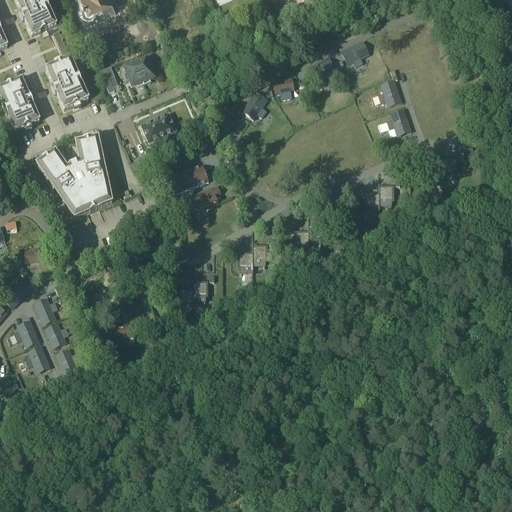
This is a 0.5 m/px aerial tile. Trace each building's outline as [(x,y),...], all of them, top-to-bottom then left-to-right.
[(13,0),(20,15),(19,15),(23,25),(24,24),(31,40),(40,36),(40,37),(47,34),(47,33),(55,30),(49,14),(45,4),(42,0),(13,0)] [(119,9),(116,2),(114,0),(82,0),(85,6),(84,6),(82,12),(84,16),(88,18),(93,16),(95,11),(94,9),(102,5),(107,14),(119,9)] [(259,14),(256,22),(261,34),(277,27),(269,10),(259,14)] [(230,35),(225,37),(229,45),(246,38),(241,28),(229,33),(230,35)] [(341,56),(347,68),(353,65),(355,70),(362,67),(360,62),(365,59),(359,47),(341,56)] [(170,57),(165,59),(171,70),(176,68),(170,57)] [(134,66),(144,88),(150,85),(149,83),(154,81),(151,74),(154,73),(151,66),(148,67),(146,61),(134,66)] [(321,80),(324,85),(331,82),(328,77),(334,74),(328,62),(310,71),(316,83),(321,80)] [(77,79),(70,63),(61,66),(54,69),(45,73),(52,89),(51,90),(55,99),(56,98),(63,114),(72,111),(79,108),(87,104),(81,88),(77,78),(77,79)] [(144,88),(134,66),(123,71),(125,76),(123,77),(126,85),(129,84),(131,91),(136,89),(137,91),(144,88)] [(114,94),(110,83),(115,81),(111,70),(100,74),(109,96),(114,94)] [(278,86),(273,87),(274,96),(280,95),(281,104),(291,102),(289,94),(292,93),(291,84),(287,85),(286,83),(277,84),(278,86)] [(28,100),(21,84),(12,88),(12,87),(5,90),(5,91),(0,92),(0,103),(3,110),(7,120),(14,136),(23,132),(30,129),(38,125),(32,109),(33,109),(29,99),(28,100)] [(378,99),(380,106),(386,104),(388,110),(401,106),(394,87),(381,91),(383,97),(378,99)] [(249,105),(237,121),(248,129),(252,124),(257,128),(261,121),(256,118),(260,113),(249,105)] [(387,126),(389,133),(395,131),(396,137),(409,133),(403,114),(390,118),(392,124),(387,126)] [(167,118),(140,130),(148,148),(153,146),(156,151),(164,148),(162,142),(175,136),(167,118)] [(41,164),(35,168),(73,224),(111,207),(97,142),(89,143),(82,145),(74,147),(78,167),(66,172),(54,155),(48,160),(47,160),(41,164)] [(148,161),(151,167),(156,165),(153,158),(148,161)] [(442,160),(442,169),(442,176),(443,176),(456,176),(456,162),(443,162),(443,160),(442,160)] [(135,174),(140,172),(137,165),(132,168),(135,174)] [(442,169),(428,169),(428,184),(442,183),(442,186),(443,186),(443,176),(442,176),(442,169)] [(201,171),(161,186),(166,200),(206,184),(201,171)] [(379,205),(393,205),(393,190),(379,190),(379,188),(378,188),(378,197),(379,197),(379,205)] [(205,196),(211,211),(217,208),(214,200),(219,198),(217,191),(205,196)] [(211,211),(205,196),(193,201),(198,216),(211,211)] [(379,197),(378,197),(365,197),(365,212),(378,212),(378,214),(379,214),(379,205),(379,197)] [(198,216),(193,201),(181,206),(186,220),(198,216)] [(186,220),(181,206),(169,210),(175,225),(186,220)] [(308,227),(308,236),(308,243),(322,243),(322,228),(308,228),(308,227)] [(308,236),(294,236),(294,250),(308,250),(308,252),(308,243),(308,236)] [(252,257),(252,264),(253,264),(266,264),(266,250),(252,250),(252,248),(252,257)] [(24,257),(25,267),(43,265),(42,256),(37,256),(37,254),(28,254),(28,257),(24,257)] [(252,264),(252,257),(238,257),(238,271),(252,271),(252,273),(253,273),(253,264),(252,264)] [(193,284),(192,284),(192,293),(193,293),(193,300),(207,300),(207,286),(193,286),(193,284)] [(12,311),(26,298),(17,288),(12,292),(9,288),(3,293),(7,297),(2,301),(12,311)] [(192,293),(179,293),(179,307),(192,307),(192,309),(193,309),(193,300),(193,293),(192,293)] [(57,313),(54,306),(49,308),(47,303),(34,308),(42,326),(54,321),(52,315),(57,313)] [(17,345),(22,343),(25,349),(37,343),(30,325),(17,330),(20,336),(14,338),(17,345)] [(65,332),(60,334),(58,328),(45,334),(53,352),(65,347),(63,341),(68,339),(65,332)] [(125,328),(112,330),(114,341),(132,338),(131,329),(125,330),(125,328)] [(28,371),(33,369),(36,374),(48,369),(41,351),(28,356),(30,362),(25,364),(28,371)] [(64,378),(76,372),(74,367),(79,365),(76,358),(71,360),(69,354),(56,359),(64,378)] [(7,381),(0,383),(0,397),(3,404),(15,399),(13,393),(18,391),(15,384),(10,386),(7,381)]
